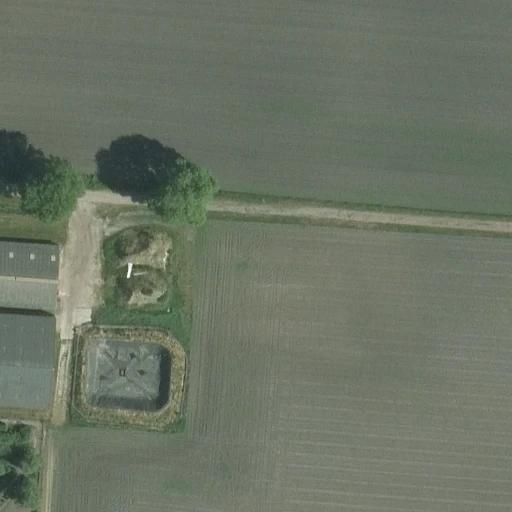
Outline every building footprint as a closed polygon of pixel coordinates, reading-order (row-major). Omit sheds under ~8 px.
[(344,233),(345,272),(375,271),(374,233),(344,233)] [(0,304),(53,308),(58,247),(0,242),(0,304)] [(191,267),(191,245),(150,245),(149,267),(191,267)] [(281,272),(281,252),(206,251),(206,271),(281,272)] [(371,276),(345,275),(345,299),(370,299),(371,276)] [(0,314),(0,396),(47,400),(53,318),(0,314)] [(92,363),(89,404),(159,410),(162,368),(92,363)]
